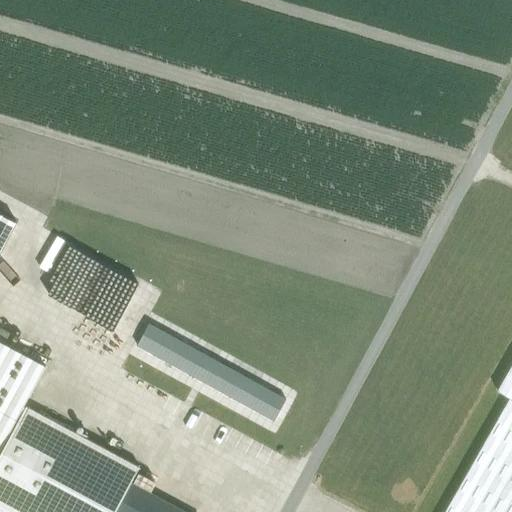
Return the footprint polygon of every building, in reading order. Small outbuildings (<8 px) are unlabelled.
[(0,255),(17,223),(0,214),(0,255)] [(149,324),(137,346),(161,359),(182,370),(203,382),(214,388),(235,399),(256,411),(275,421),(286,400),(268,390),(247,378),(226,366),(215,361),(194,349),(173,337),(149,324)] [(0,455),(25,409),(23,408),(45,367),(0,342),(0,455)] [(511,350),(489,389),(509,401),(511,402),(511,350)] [(511,511),(511,402),(509,401),(445,511),(511,511)] [(25,409),(0,455),(0,508),(7,511),(183,511),(131,484),(139,468),(90,441),(89,444),(25,409)] [(222,410),(219,418),(239,426),(243,418),(222,410)]
